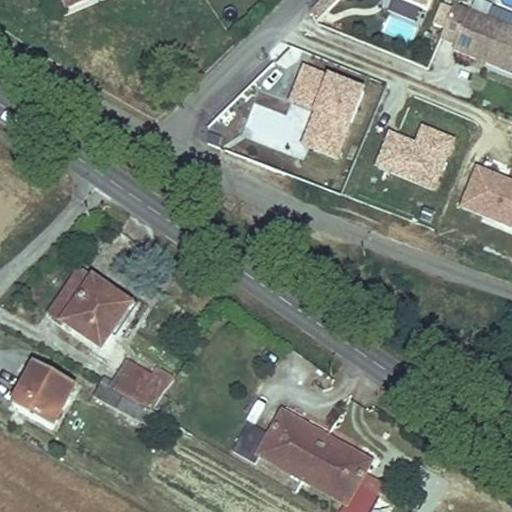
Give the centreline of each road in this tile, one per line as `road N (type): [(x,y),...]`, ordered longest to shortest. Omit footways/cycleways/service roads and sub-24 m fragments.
road 1 (secondary): [(511,454),(0,104)]
road 2 (residential): [(511,286),(315,220),(163,140)]
road 3 (residential): [(294,0),(163,140)]
road 4 (residential): [(163,140),(0,40)]
